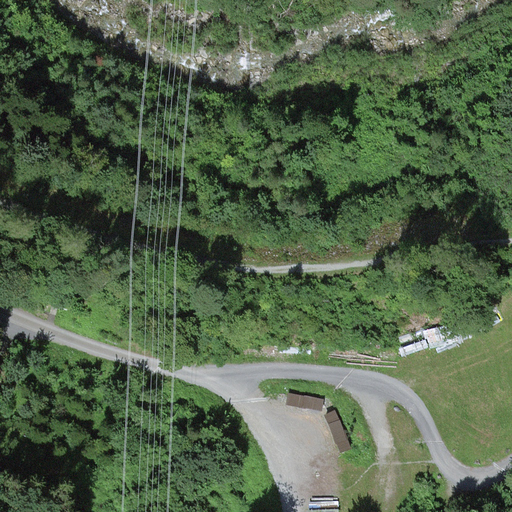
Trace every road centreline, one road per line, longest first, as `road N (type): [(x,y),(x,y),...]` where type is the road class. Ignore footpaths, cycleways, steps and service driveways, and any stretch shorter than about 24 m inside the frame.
road 1 (track): [(230,379),(263,371),(385,385),(403,395),(462,478),(479,480),(511,461)]
road 2 (track): [(0,314),(159,367),(230,379)]
road 3 (track): [(230,379),(280,458),(295,511)]
road 4 (track): [(385,506),(373,383)]
